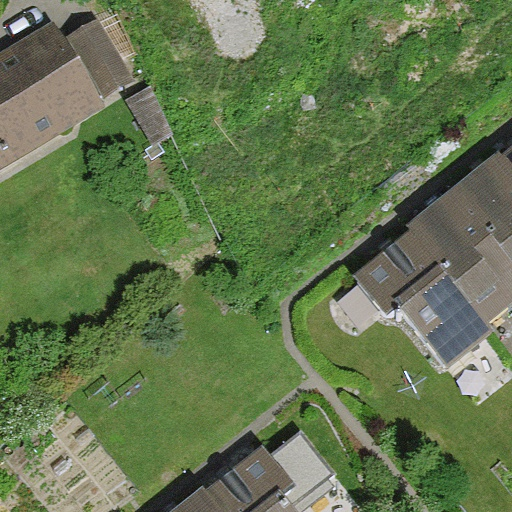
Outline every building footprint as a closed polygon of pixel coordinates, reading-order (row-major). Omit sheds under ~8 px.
[(189,0),(208,50),(251,34),(238,0),(189,0)] [(64,20),(0,50),(0,176),(113,123),(64,20)] [(511,190),(505,183),(456,222),(511,291),(511,190)] [(511,327),(511,291),(456,222),(407,261),(481,353),(511,327)] [(481,353),(407,261),(358,301),(432,392),(481,353)] [(302,511),(261,460),(212,499),(222,511),(302,511)] [(222,511),(212,499),(195,511),(222,511)]
